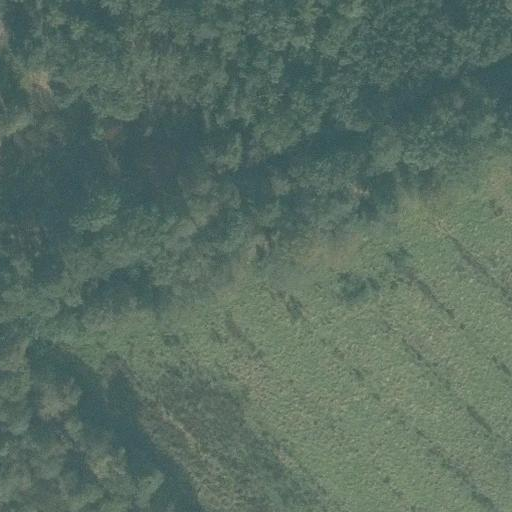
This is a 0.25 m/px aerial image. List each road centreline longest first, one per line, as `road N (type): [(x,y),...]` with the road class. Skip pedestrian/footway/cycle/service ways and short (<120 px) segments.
road 1 (track): [(511,48),(109,209),(0,231)]
road 2 (track): [(0,355),(157,511)]
